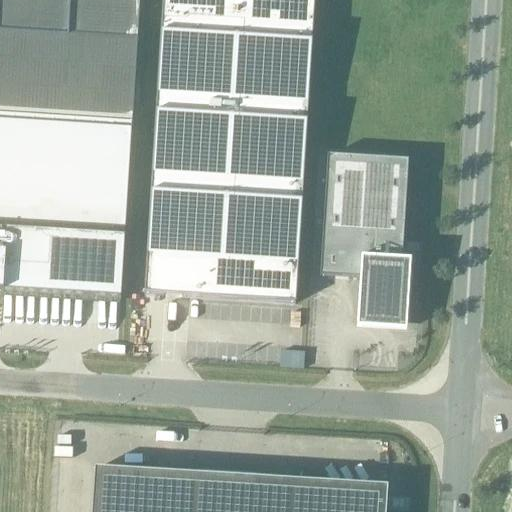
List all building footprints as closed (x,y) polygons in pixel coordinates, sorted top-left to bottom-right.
[(0,0),(0,117),(132,126),(139,0),(0,0)] [(161,0),(144,296),(295,305),(314,0),(161,0)] [(0,321),(119,329),(132,126),(0,117),(0,321)] [(320,278),(360,281),(357,329),(406,333),(408,293),(410,264),(402,263),(408,163),(328,159),(320,278)] [(278,365),(300,367),(301,351),(279,350),(278,365)] [(385,511),(387,489),(169,475),(156,474),(95,471),(92,511),(385,511)]
